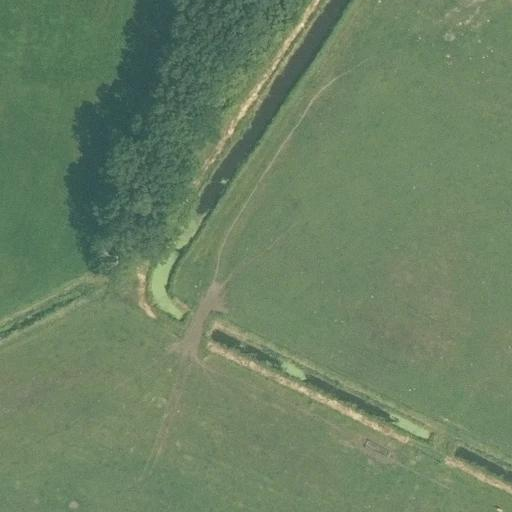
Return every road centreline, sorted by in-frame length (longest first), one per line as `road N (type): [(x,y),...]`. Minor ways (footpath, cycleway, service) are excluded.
road 1 (track): [(191,346),(226,228),(404,0)]
road 2 (track): [(311,0),(146,255),(141,287),(91,278)]
road 3 (track): [(191,346),(511,496)]
